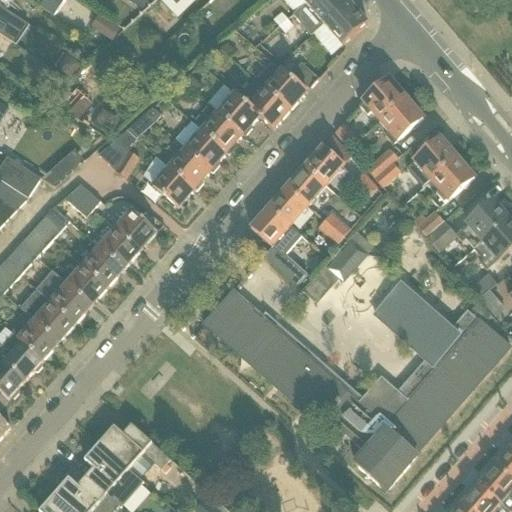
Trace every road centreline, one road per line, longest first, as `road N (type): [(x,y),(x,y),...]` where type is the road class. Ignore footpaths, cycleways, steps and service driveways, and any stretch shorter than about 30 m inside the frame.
road 1 (residential): [(0,480),(403,21)]
road 2 (residential): [(511,150),(403,21)]
road 3 (residential): [(427,511),(511,416)]
